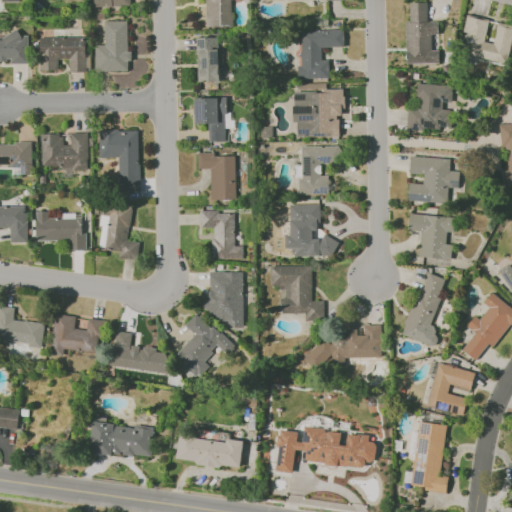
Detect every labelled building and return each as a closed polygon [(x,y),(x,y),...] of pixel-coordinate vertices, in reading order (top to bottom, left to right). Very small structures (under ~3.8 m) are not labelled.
[(205,0),(205,26),(231,27),(231,0),(205,0)] [(406,64),(439,63),(438,50),(431,50),(430,34),(438,34),(437,21),(426,21),(426,2),(409,2),(410,21),(405,21),(406,64)] [(506,63),(511,34),(511,25),(497,22),(492,43),(484,41),(488,20),(466,15),(462,32),(467,33),(463,54),(506,63)] [(128,70),(127,20),(103,21),(104,45),(94,45),(95,71),(128,70)] [(344,47),(344,30),(300,30),(300,66),(297,66),(297,78),(329,78),(328,59),(321,60),(320,47),(344,47)] [(28,64),(28,35),(18,35),(0,34),(0,61),(10,62),(10,63),(28,64)] [(69,72),(86,72),(85,36),(39,37),(39,70),(57,70),(57,59),(68,59),(69,72)] [(196,82),(218,81),(218,37),(196,38),(196,82)] [(406,129),(450,130),(451,110),(443,110),(443,102),(452,103),(452,85),(417,84),(416,108),(407,107),(406,129)] [(297,136),(339,135),(339,121),(343,121),(343,109),(345,109),(344,90),(293,91),(293,109),(305,109),(305,118),(296,118),(297,136)] [(194,98),(195,124),(207,123),(208,142),(226,141),(224,97),(194,98)] [(511,123),(501,124),(504,170),(502,170),(503,188),(511,187),(511,123)] [(99,158),(118,157),(119,191),(140,191),(138,129),(98,130),(99,158)] [(87,168),(88,133),(70,132),(70,145),(63,145),(63,134),(41,134),(40,168),(87,168)] [(31,143),(0,143),(0,164),(12,164),(12,174),(31,174),(31,143)] [(301,179),(297,179),(298,194),(328,194),(328,175),(321,175),(321,164),(340,163),(339,145),(301,146),(301,179)] [(234,154),(197,155),(197,169),(209,169),(210,200),(236,200),(234,154)] [(450,158),(410,156),(409,173),(422,174),(422,183),(409,183),(408,201),(446,203),(447,187),(458,188),(459,171),(449,171),(450,158)] [(138,259),(139,242),(127,240),(131,205),(102,203),(101,216),(108,216),(105,249),(118,251),(118,258),(138,259)] [(319,204),(289,204),(289,235),(284,235),(284,248),(294,248),(294,255),(336,256),(336,238),(322,238),(322,239),(311,239),(312,230),(318,230),(319,204)] [(0,229),(9,229),(10,242),(27,242),(26,205),(0,205),(0,229)] [(36,240),(69,240),(70,251),(84,250),(83,215),(65,215),(65,218),(48,218),(48,211),(35,211),(36,240)] [(212,259),(242,258),(242,246),(234,246),(233,211),(199,212),(199,228),(211,228),(212,259)] [(418,257),(451,260),(452,244),(445,244),(446,232),(454,233),(455,218),(410,213),(408,230),(420,231),(418,257)] [(511,267),(509,263),(498,270),(511,291),(511,267)] [(311,265),(269,266),(270,286),(278,285),(278,295),(279,295),(279,314),(304,313),(304,320),(323,320),(323,301),(311,301),(311,265)] [(243,272),(207,271),(206,319),(242,320),(243,272)] [(445,279),(424,272),(403,336),(433,346),(439,327),(430,325),(445,279)] [(462,349),(475,360),(488,344),(492,347),(511,321),(511,308),(491,292),(483,303),(488,307),(479,319),(474,316),(466,326),(474,333),(462,349)] [(44,323),(13,319),(14,307),(0,305),(0,340),(41,345),(44,323)] [(194,335),(176,353),(186,363),(183,365),(196,379),(208,366),(202,360),(218,346),(226,354),(232,348),(198,312),(185,325),(194,335)] [(75,316),(55,314),(50,354),(63,356),(64,349),(98,353),(102,320),(88,318),(86,330),(74,328),(75,316)] [(381,357),(381,325),(363,325),(363,334),(320,335),(320,351),(309,351),(309,368),(344,367),(344,358),(381,357)] [(131,333),(115,331),(111,366),(167,373),(169,351),(130,346),(131,333)] [(475,372),(437,362),(426,406),(463,415),(467,398),(447,393),(449,384),(470,389),(475,372)] [(0,406),(0,427),(17,429),(20,409),(0,406)] [(154,429),(93,421),(88,452),(120,456),(120,453),(150,458),(154,429)] [(410,487),(446,492),(448,477),(439,475),(446,425),(419,421),(410,487)] [(279,429),(274,471),(292,473),(295,450),(305,451),(305,461),(365,468),(366,461),(374,462),(376,443),(368,442),(369,436),(347,433),(346,445),(340,444),(341,431),(304,427),(302,442),(296,441),(297,431),(279,429)] [(243,441),(225,439),(225,441),(178,436),(175,460),(240,468),(243,441)]
